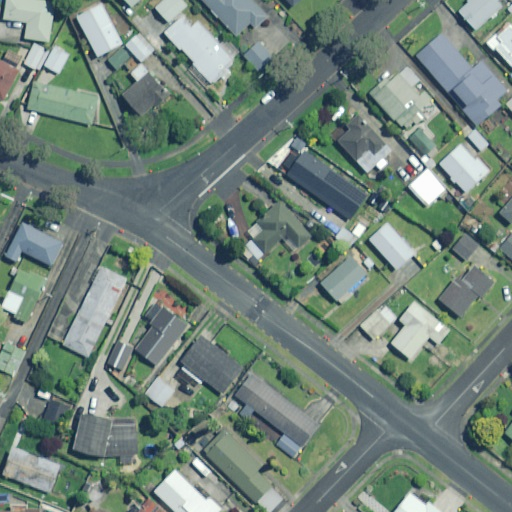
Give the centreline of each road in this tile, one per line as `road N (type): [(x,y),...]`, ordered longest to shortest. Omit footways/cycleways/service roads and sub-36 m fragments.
road 1 (residential): [(150,225),(394,0)]
road 2 (residential): [(398,417),(150,225)]
road 3 (residential): [(150,225),(0,155)]
road 4 (residential): [(423,436),(511,339)]
road 5 (residential): [(398,417),(307,511)]
